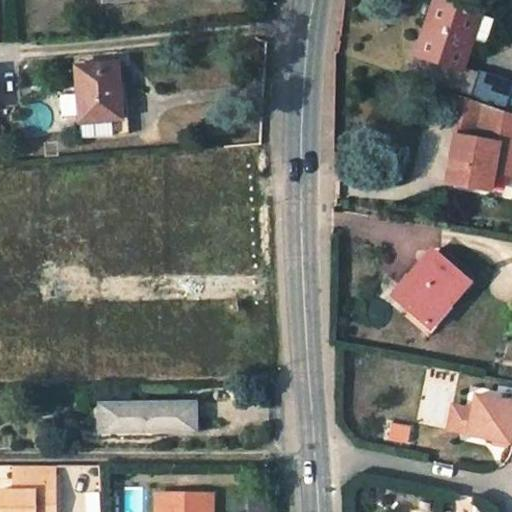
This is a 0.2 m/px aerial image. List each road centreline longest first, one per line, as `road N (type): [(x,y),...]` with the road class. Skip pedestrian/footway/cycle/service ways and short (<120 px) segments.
road 1 (secondary): [(312,0),(300,183),(314,511)]
road 2 (track): [(0,457),(311,458)]
